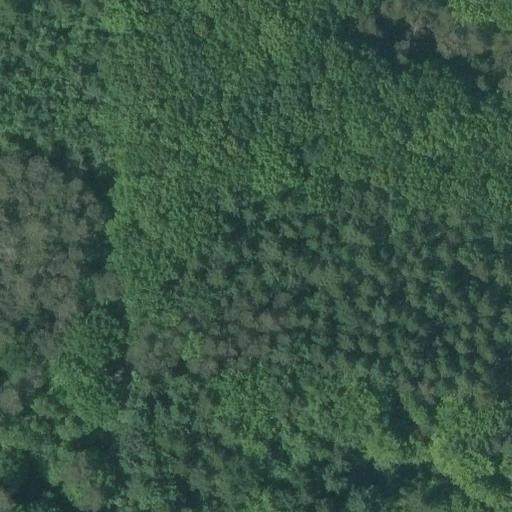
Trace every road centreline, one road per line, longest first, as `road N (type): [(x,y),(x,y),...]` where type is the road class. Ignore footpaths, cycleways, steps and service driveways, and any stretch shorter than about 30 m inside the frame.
road 1 (track): [(109,167),(102,511)]
road 2 (track): [(118,0),(109,167)]
